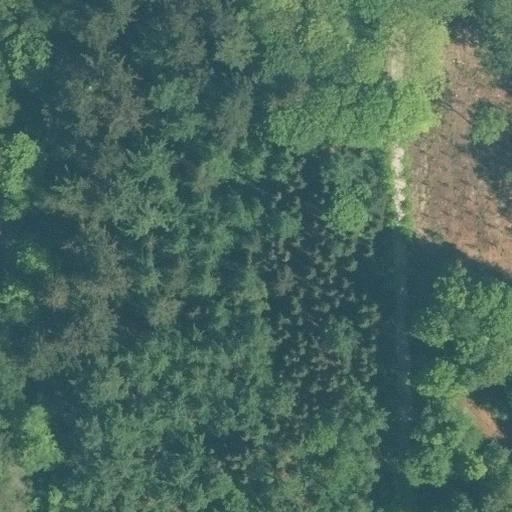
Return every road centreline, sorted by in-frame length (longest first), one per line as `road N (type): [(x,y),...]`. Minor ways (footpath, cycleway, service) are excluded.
road 1 (track): [(416,0),(396,122),(410,511)]
road 2 (tertiary): [(20,511),(15,180),(24,0)]
